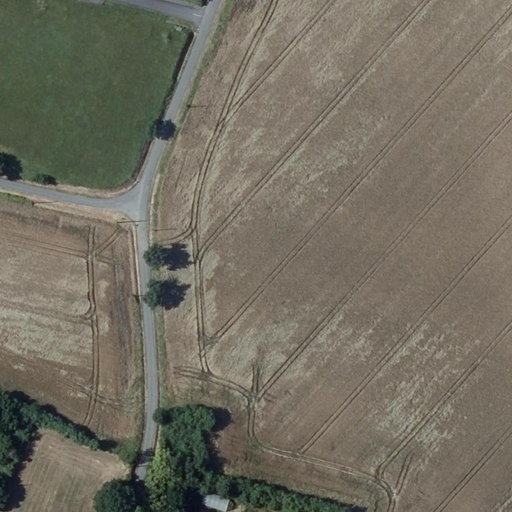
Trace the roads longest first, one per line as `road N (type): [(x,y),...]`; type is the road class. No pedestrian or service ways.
road 1 (unclassified): [(142,204),(152,397),(148,450),(128,511)]
road 2 (unclassified): [(209,16),(142,204)]
road 3 (unclassified): [(0,182),(103,205),(142,204)]
